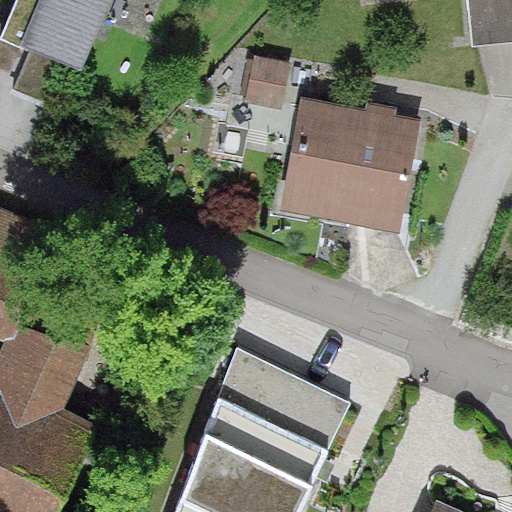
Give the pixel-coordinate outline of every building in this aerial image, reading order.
[(144,0),(146,1),(146,0),(20,0),(1,47),(27,58),(11,94),(55,113),(72,74),(80,78),(113,0),(144,0)] [(511,0),(467,0),(469,25),(511,21),(511,0)] [(256,58),(247,100),(281,107),(290,65),(256,58)] [(299,98),(282,196),(393,216),(410,118),(299,98)] [(0,210),(0,345),(2,347),(15,345),(22,330),(62,237),(0,210)] [(0,511),(60,511),(99,424),(65,408),(88,357),(22,330),(15,345),(1,347),(0,350),(0,511)] [(303,511),(356,407),(237,347),(177,511),(303,511)] [(460,511),(432,498),(425,511),(460,511)]
